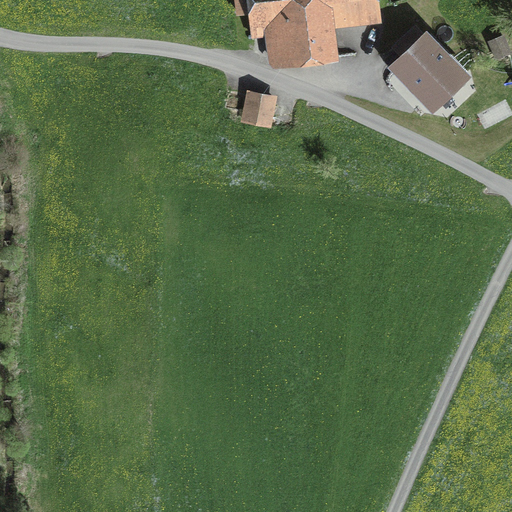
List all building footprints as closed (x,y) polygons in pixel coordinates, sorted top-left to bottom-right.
[(370,10),(368,0),(236,0),(238,13),(250,12),(253,37),(270,35),(273,62),(333,55),(328,15),(370,10)] [(484,0),(462,0),(467,13),(487,5),(484,0)] [(463,76),(426,37),(395,67),(432,105),(463,76)] [(509,53),(504,42),(493,47),(497,58),(509,53)] [(244,121),(268,125),(273,99),(249,94),(244,121)]
